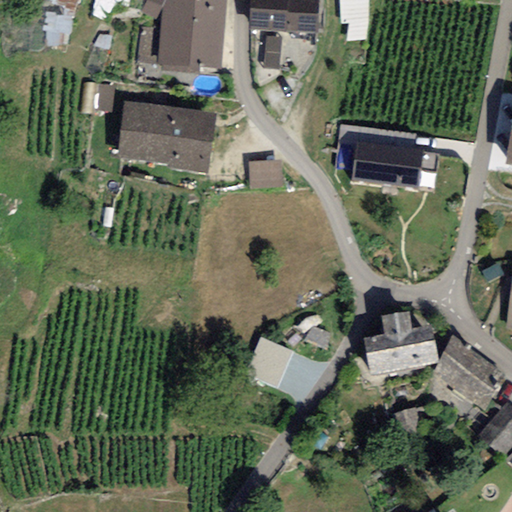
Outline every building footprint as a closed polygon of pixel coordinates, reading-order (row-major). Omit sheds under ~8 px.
[(99,0),(96,14),(120,20),(124,0),(99,0)] [(163,0),(158,70),(222,75),(227,0),(163,0)] [(318,2),(292,0),(253,0),(250,35),(314,40),(318,2)] [(370,0),(344,0),(345,35),(371,35),(370,0)] [(156,67),(160,32),(144,30),(140,65),(156,67)] [(216,120),(124,104),(114,164),(206,179),(216,120)] [(356,149),(355,189),(423,191),(423,151),(356,149)] [(253,190),(285,190),(285,163),(253,163),(253,190)] [(384,342),(364,345),(371,380),(437,368),(430,331),(411,335),(408,317),(381,322),(384,342)] [(248,376),(280,390),(296,352),(264,338),(248,376)] [(457,344),(433,377),(479,412),(504,379),(457,344)] [(511,446),(511,412),(504,406),(477,440),(501,460),(511,446)]
